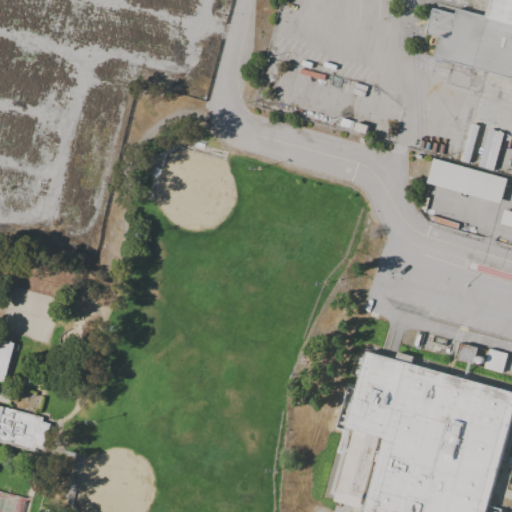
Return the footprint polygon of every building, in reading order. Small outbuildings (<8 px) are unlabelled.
[(496,0),(511,0),(511,80),(435,60),(440,39),(426,35),(432,11),(456,17),(458,11),(491,20),(496,0)] [(493,170),(503,133),(488,129),(478,166),(493,170)] [(433,162),(506,182),(499,208),(425,188),(433,162)] [(0,340),(18,345),(7,385),(0,383),(0,340)] [(502,372),(506,353),(488,349),(483,368),(502,372)] [(351,428),(372,351),(388,355),(511,389),(511,447),(493,511),(369,511),(390,439),(365,432),(351,428)] [(0,407),(45,420),(43,425),(50,427),(44,450),(36,448),(35,453),(0,443),(0,407)]
